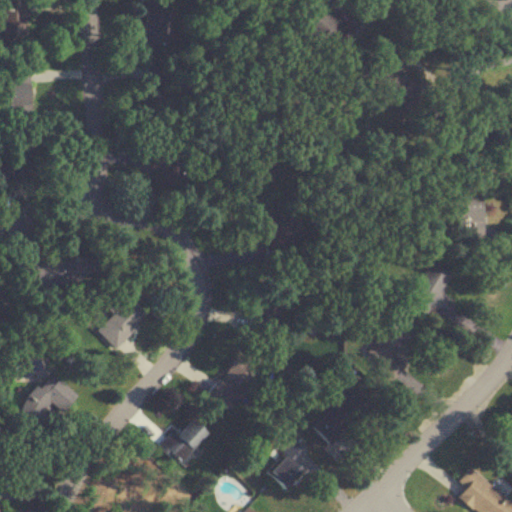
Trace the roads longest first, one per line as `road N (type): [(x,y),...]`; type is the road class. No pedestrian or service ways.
road 1 (residential): [(0,225),(97,213),(164,224),(191,252),(202,290),(189,342),(113,423),(59,511)]
road 2 (residential): [(357,511),(511,353)]
road 3 (residential): [(97,213),(90,0)]
